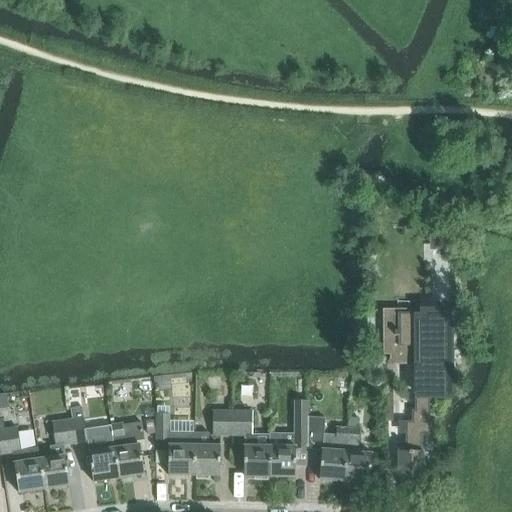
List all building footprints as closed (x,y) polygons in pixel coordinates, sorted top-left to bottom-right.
[(456,251),(456,232),(429,232),(429,233),(434,233),(434,246),(455,246),(455,251),(456,251)] [(423,486),(423,453),(419,453),(419,433),(428,433),(427,395),(448,395),(448,354),(446,354),(446,346),(452,346),(452,316),(427,316),(427,321),(420,322),(420,316),(395,316),(396,346),(400,346),(401,356),(421,356),(420,365),(416,365),(416,395),(420,395),(420,400),(416,400),(416,413),(413,413),(413,424),(410,424),(410,433),(407,433),(407,453),(398,453),(398,486),(423,486)] [(393,393),(384,393),(384,422),(393,422),(393,393)] [(269,447),(269,478),(296,478),(296,449),(307,449),(307,418),(307,402),(295,402),(295,435),(269,435),(269,436),(269,447)] [(82,409),(70,410),(72,421),(75,444),(87,443),(84,419),(82,409)] [(232,413),(212,413),(212,436),(232,437),(232,413)] [(252,437),(252,435),(252,413),(232,413),(232,437),(244,437),(252,437)] [(169,433),(169,415),(157,415),(156,441),(169,441),(169,433)] [(322,451),(323,445),(325,419),(307,418),(307,449),(307,450),(322,451)] [(56,447),(56,448),(63,446),(75,444),(72,421),(52,423),(56,447)] [(153,422),(146,423),(148,435),(155,434),(153,422)] [(118,479),(144,475),(140,446),(128,448),(127,444),(144,441),(141,423),(123,426),(122,425),(110,427),(118,479)] [(90,430),(92,443),(91,446),(88,448),(93,483),(118,479),(110,427),(90,430)] [(39,461),(38,449),(20,452),(17,429),(0,431),(0,449),(1,455),(12,454),(18,494),(44,490),(39,461)] [(336,440),(332,440),(331,440),(330,451),(322,451),(319,481),(344,483),(349,430),(336,429),(336,440)] [(349,430),(344,483),(369,485),(372,455),(358,454),(359,430),(349,430)] [(193,477),(193,433),(169,433),(169,441),(168,476),(193,477)] [(193,433),(193,477),(220,477),(220,447),(208,447),(208,434),(193,433)] [(269,447),(269,436),(268,436),(252,435),(252,437),(244,437),(244,439),(244,477),(269,478),(269,447)] [(69,486),(63,446),(56,448),(56,447),(50,448),(51,454),(52,459),(39,461),(44,490),(69,486)]
